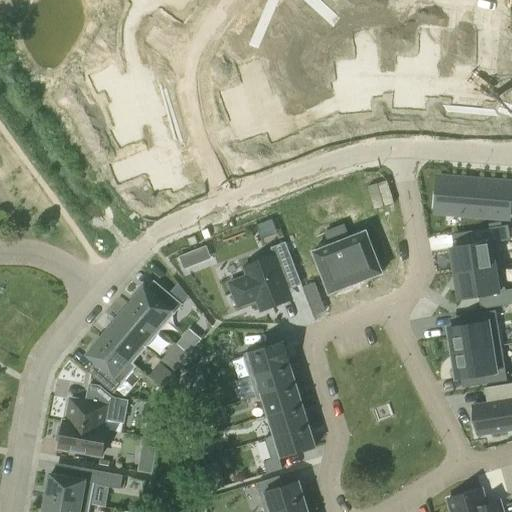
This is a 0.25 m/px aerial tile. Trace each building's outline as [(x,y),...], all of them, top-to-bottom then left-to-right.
[(192,19),(205,1),(204,0),(146,0),(160,11),(168,1),(192,19)] [(306,13),(287,0),(269,0),(263,9),(294,31),(306,13)] [(316,0),(287,0),(306,13),(316,0)] [(294,31),(263,9),(250,27),(281,49),(294,31)] [(418,65),(396,67),(398,107),(419,105),(418,91),(431,90),(429,48),(417,49),(418,65)] [(449,101),(449,104),(467,105),(469,88),(480,89),(482,56),(470,55),(469,67),(451,66),(449,101)] [(362,75),(343,78),(347,114),(368,112),(366,99),(377,97),(373,58),(361,60),(362,75)] [(511,62),(511,70),(496,69),(494,109),(511,110),(511,62)] [(115,105),(155,90),(147,66),(119,76),(115,64),(92,72),(97,83),(106,80),(115,105)] [(243,118),(281,103),(274,84),(284,79),(279,67),(258,76),(263,86),(235,99),(243,118)] [(155,91),(113,106),(122,128),(112,132),(118,143),(139,132),(135,122),(164,111),(155,91)] [(280,139),(302,131),(298,120),(288,123),(281,104),(243,118),(251,137),(276,128),(280,139)] [(151,192),(189,178),(181,156),(167,162),(162,149),(122,164),(128,178),(144,172),(151,192)] [(448,178),(446,213),(478,216),(501,218),(501,217),(503,198),(510,198),(511,186),(511,183),(465,179),(448,178)] [(384,180),(356,184),(359,208),(388,204),(384,180)] [(470,245),(451,248),(455,274),(501,266),(498,242),(510,240),(508,225),(468,232),(470,245)] [(344,226),(334,230),(356,284),(382,274),(366,232),(349,239),(344,226)] [(330,246),(313,253),(329,294),(356,284),(334,230),(325,234),(330,246)] [(247,277),(229,284),(238,308),(256,301),(261,312),(281,304),(277,295),(301,285),(285,243),(270,249),(273,256),(243,268),(247,277)] [(184,269),(198,264),(193,250),(179,256),(184,269)] [(501,266),(455,274),(459,299),(478,296),(480,309),(511,304),(511,289),(505,290),(501,266)] [(144,288),(129,305),(160,331),(175,314),(184,302),(156,278),(146,290),(144,288)] [(325,313),(314,284),(304,288),(314,317),(325,313)] [(129,305),(115,321),(146,347),(160,331),(129,305)] [(452,328),(448,329),(452,354),(501,346),(496,311),(474,314),(476,324),(452,328)] [(115,321),(102,338),(136,367),(137,366),(133,363),(146,347),(115,321)] [(168,355),(181,366),(205,336),(192,325),(168,355)] [(94,361),(86,370),(114,394),(121,384),(136,367),(102,338),(96,344),(94,342),(87,351),(89,353),(87,355),(94,361)] [(283,342),(243,354),(244,356),(250,376),(289,364),(283,342)] [(501,346),(452,354),(456,378),(460,378),(484,374),(485,384),(507,381),(501,346)] [(289,364),(250,376),(257,398),(261,396),(261,395),(296,384),(289,364)] [(192,370),(172,384),(172,399),(199,390),(192,370)] [(487,403),(473,406),(478,435),(511,429),(511,383),(484,388),(487,403)] [(296,384),(261,395),(261,396),(267,416),(302,405),(296,384)] [(63,422),(106,431),(107,430),(102,429),(104,418),(123,422),(127,399),(115,397),(103,388),(89,385),(86,402),(70,399),(65,422),(63,422)] [(187,404),(185,396),(173,400),(176,408),(187,404)] [(302,405),(267,416),(274,435),(274,436),(309,426),(302,405)] [(204,428),(200,414),(186,418),(190,433),(204,428)] [(58,427),(56,441),(59,441),(58,447),(102,455),(106,431),(63,422),(62,427),(58,427)] [(271,459),(263,462),(267,474),(282,469),(279,459),(315,447),(309,426),(274,436),(274,435),(264,438),(271,459)] [(192,439),(195,447),(206,443),(204,436),(192,439)] [(50,474),(46,496),(90,504),(94,483),(99,484),(98,485),(120,489),(122,475),(81,468),(79,479),(50,474)] [(279,476),(256,483),(265,511),(277,511),(305,503),(299,482),(282,487),(279,476)] [(221,477),(206,482),(209,491),(224,486),(221,477)] [(481,490),(448,500),(451,511),(502,511),(501,507),(499,502),(498,502),(486,506),(481,490)] [(46,496),(42,511),(88,511),(90,504),(46,496)] [(308,511),(305,503),(277,511),(308,511)]
